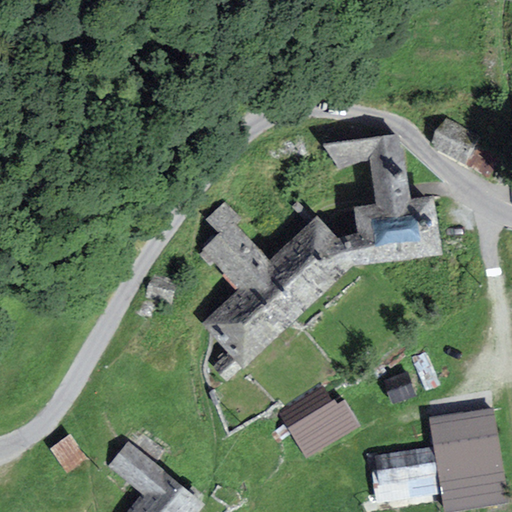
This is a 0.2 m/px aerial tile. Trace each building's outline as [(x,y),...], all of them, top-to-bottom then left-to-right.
[(480,139),(445,119),(431,142),(465,170),(480,139)] [(401,135),(323,144),(337,167),(369,161),(374,205),(352,206),(357,235),(337,237),(317,215),(269,261),(234,223),(240,219),(225,202),(203,218),(219,233),(201,248),(239,291),(201,322),(242,369),(352,266),(441,258),(433,197),(410,199),(401,135)] [(177,281),(149,275),(144,295),(172,302),(177,281)] [(406,373),(383,381),(391,407),(415,399),(406,373)] [(331,383),(281,415),(309,459),(359,428),(331,383)] [(493,407),(428,417),(434,447),(440,495),(443,511),(454,511),(508,504),(493,407)] [(87,458),(70,434),(49,448),(66,473),(87,458)] [(199,511),(205,505),(127,442),(108,466),(144,495),(129,511),(199,511)] [(440,495),(434,447),(370,456),(377,504),(440,495)]
